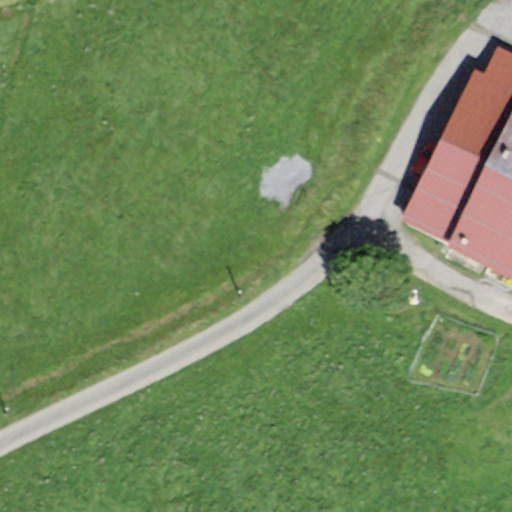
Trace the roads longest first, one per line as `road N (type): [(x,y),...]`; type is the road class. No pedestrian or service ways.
road 1 (track): [(511,312),(433,272),(389,234),(358,233),(261,309),(0,444)]
road 2 (track): [(511,31),(468,45),(373,230)]
